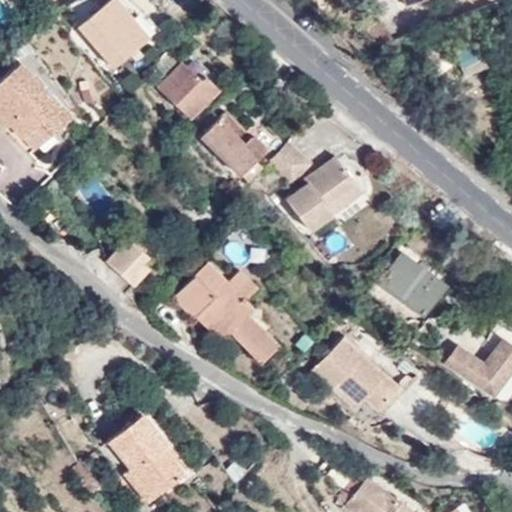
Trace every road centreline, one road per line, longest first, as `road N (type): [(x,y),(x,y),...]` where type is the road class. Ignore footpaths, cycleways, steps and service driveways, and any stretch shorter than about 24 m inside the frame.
road 1 (residential): [(511,477),(434,484),(239,396),(112,311),(0,213)]
road 2 (tertiary): [(511,229),(243,0)]
